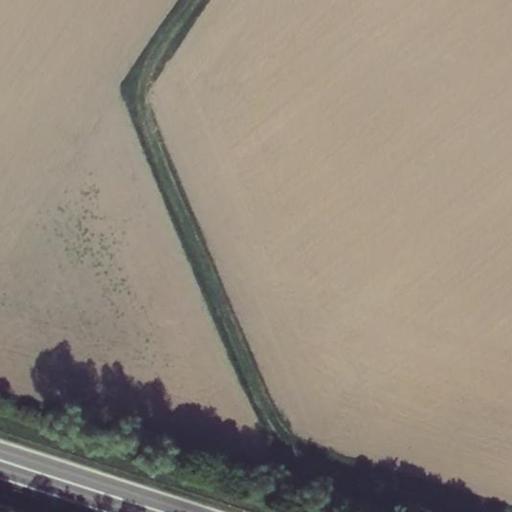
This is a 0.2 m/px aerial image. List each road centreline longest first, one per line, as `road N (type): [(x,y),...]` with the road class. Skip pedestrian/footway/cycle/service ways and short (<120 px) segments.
road 1 (track): [(198,0),(161,47),(149,97),(159,151),(275,442),(330,470),(475,511)]
road 2 (secondary): [(0,459),(163,511)]
